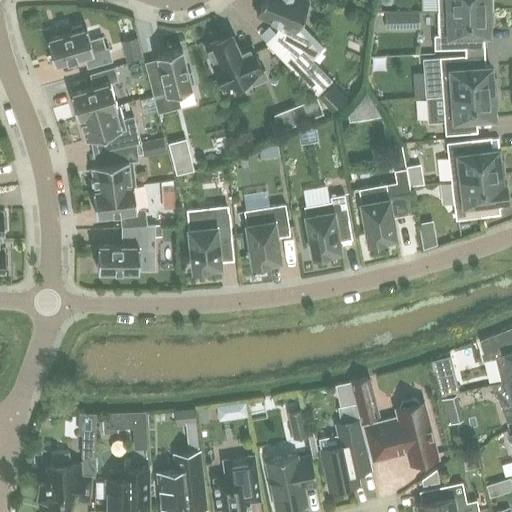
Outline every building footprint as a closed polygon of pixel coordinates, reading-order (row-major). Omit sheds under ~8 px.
[(261,0),(257,13),(281,23),(278,31),(266,42),(287,64),(302,50),(310,58),(323,46),(302,24),(296,29),(308,0),(261,0)] [(438,0),(438,9),(493,8),(492,0),(438,0)] [(494,24),(493,8),(438,9),(439,34),(434,34),(434,48),(465,47),(465,34),(489,34),(489,24),(494,24)] [(418,10),(385,11),(385,27),(419,26),(418,10)] [(108,45),(105,46),(102,35),(90,38),(86,26),(82,27),(81,24),(70,27),(71,30),(47,37),(54,62),(84,53),(88,66),(112,59),(108,45)] [(223,89),(250,77),(252,82),(266,76),(252,44),(239,49),(231,32),(205,44),(213,61),(211,62),(223,89)] [(157,110),(158,112),(180,106),(177,91),(191,87),(190,83),(194,82),(191,71),(188,72),(181,47),(156,54),(162,77),(150,80),(153,95),(157,110)] [(302,50),(287,64),(309,86),(324,72),(310,58),(302,50)] [(440,56),(424,57),(424,70),(426,96),(443,95),(497,91),(496,74),(491,75),(491,65),(483,65),(466,67),(465,54),(440,56)] [(70,92),(77,116),(80,116),(80,115),(118,104),(117,103),(111,81),(118,79),(114,66),(90,72),(93,85),(70,92)] [(338,110),(347,102),(330,84),(322,92),(338,110)] [(354,105),(347,112),(349,120),(381,115),(365,88),(359,99),(354,105)] [(443,95),(426,96),(428,120),(444,118),(444,120),(445,133),(471,131),(470,118),(494,117),(494,107),(498,107),(497,91),(443,95)] [(153,95),(140,98),(144,114),(157,110),(153,95)] [(281,129),(322,113),(316,98),(275,114),(281,129)] [(111,147),(137,142),(142,141),(134,115),(124,117),(120,103),(117,103),(118,104),(80,115),(80,116),(86,139),(107,133),(111,147)] [(299,128),(301,141),(316,138),(313,125),(299,128)] [(145,144),(148,155),(169,149),(166,138),(145,144)] [(446,141),(451,180),(505,173),(503,157),(499,158),(497,148),(473,151),(472,138),(446,141)] [(134,183),(134,185),(137,185),(133,160),(139,159),(137,142),(111,147),(113,161),(92,164),(95,188),(134,183)] [(257,145),(259,156),(276,153),(274,142),(257,145)] [(192,168),(189,156),(171,160),(174,172),(192,168)] [(404,158),(392,160),(394,169),(406,167),(404,158)] [(396,181),(391,181),(393,193),(410,190),(406,167),(394,169),(396,181)] [(508,199),(505,173),(451,180),(455,218),(481,215),(479,202),(508,199)] [(305,196),(329,191),(327,177),(303,182),(305,196)] [(171,213),(164,181),(142,186),(149,218),(171,213)] [(384,239),(384,238),(395,236),(386,182),(358,187),(368,242),(384,239)] [(122,225),(147,223),(145,207),(137,208),(134,185),(134,183),(95,188),(92,188),(96,214),(120,210),(122,225)] [(334,220),(348,217),(344,192),(330,195),(330,200),(303,204),(312,255),(329,252),(328,251),(340,249),(334,220)] [(289,227),(285,201),(243,208),(252,263),(268,261),(268,260),(280,258),(275,229),(289,227)] [(228,208),(214,209),(214,214),(187,217),(192,268),(208,266),(208,265),(220,264),(217,235),(231,233),(228,208)] [(155,223),(147,223),(122,225),(121,243),(97,243),(97,269),(122,269),(122,273),(132,273),(132,269),(139,269),(139,267),(154,267),(155,223)] [(423,247),(436,243),(435,235),(422,238),(423,247)] [(511,336),(506,338),(502,329),(479,338),(485,358),(494,355),(500,380),(511,377),(511,336)] [(377,415),(367,376),(351,380),(361,419),(377,415)] [(511,377),(500,380),(491,383),(494,395),(500,398),(506,421),(511,419),(511,377)] [(436,455),(423,401),(418,402),(417,399),(412,396),(402,398),(399,403),(400,407),(396,408),(397,415),(362,424),(372,460),(400,452),(400,450),(406,449),(409,462),(436,455)] [(245,401),(216,405),(219,420),(247,415),(245,401)] [(338,434),(319,438),(320,444),(321,449),(329,489),(358,482),(356,471),(368,468),(363,445),(357,419),(354,404),(343,406),(339,407),(342,423),(336,424),(338,434)] [(306,435),(300,408),(289,411),(294,437),(306,435)] [(109,428),(133,427),(134,448),(146,448),(144,410),(108,412),(109,428)] [(198,444),(196,422),(185,423),(188,445),(198,444)] [(82,431),(81,456),(93,456),(94,432),(82,431)] [(44,480),(44,481),(40,481),(38,495),(45,497),(41,511),(43,511),(73,511),(75,508),(72,507),(74,500),(87,501),(91,475),(81,474),(80,462),(70,463),(69,450),(51,451),(52,464),(47,464),(48,479),(44,480)] [(192,511),(192,510),(205,509),(199,451),(182,452),(184,469),(159,471),(163,511),(192,511)] [(302,509),(305,504),(306,503),(303,487),(316,484),(310,454),(297,457),(296,453),(266,459),(277,509),(288,507),(293,511),(302,509)] [(249,511),(248,500),(260,498),(254,454),(223,458),(226,475),(214,476),(218,511),(249,511)] [(148,511),(148,467),(122,468),(122,477),(107,477),(107,511),(148,511)] [(437,469),(422,479),(423,483),(439,480),(437,469)] [(479,511),(477,499),(466,501),(462,481),(439,486),(441,497),(412,504),(413,511),(479,511)]
